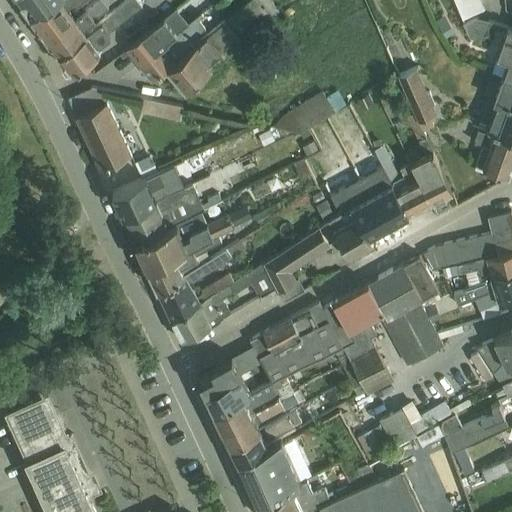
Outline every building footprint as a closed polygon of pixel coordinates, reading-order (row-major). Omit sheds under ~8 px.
[(31,16),(33,14),(22,0),(21,0),(20,1),(31,16)] [(22,0),(33,14),(50,0),(22,0)] [(50,0),(33,14),(48,36),(76,13),(86,6),(82,1),(83,0),(50,0)] [(76,13),(48,36),(60,52),(88,29),(84,25),(108,5),(108,4),(112,0),(93,0),(86,6),(76,13)] [(123,0),(88,29),(60,52),(73,69),(101,48),(96,41),(102,42),(111,34),(110,30),(143,3),(140,0),(123,0)] [(271,0),(249,0),(227,18),(244,37),(279,9),(271,0)] [(481,0),(455,0),(462,16),(485,6),(481,0)] [(176,6),(127,46),(141,63),(171,41),(168,38),(189,22),(177,7),(176,6)] [(141,63),(140,64),(153,79),(168,67),(195,45),(190,40),(206,27),(199,18),(203,15),(201,12),(200,13),(189,22),(168,38),(171,41),(141,63)] [(446,15),(436,20),(447,38),(455,33),(446,15)] [(475,15),(463,21),(468,34),(483,40),(488,29),(491,19),(475,15)] [(195,45),(168,67),(179,80),(186,88),(212,66),(208,61),(221,51),(225,55),(243,40),(225,20),(195,45)] [(511,26),(508,25),(492,69),(503,73),(511,76),(511,26)] [(255,43),(245,51),(274,84),(283,75),(255,43)] [(252,62),(242,70),(252,81),(261,73),(252,62)] [(417,66),(399,73),(416,111),(424,129),(434,124),(430,114),(437,111),(417,66)] [(498,101),(488,128),(495,131),(511,136),(511,76),(503,73),(493,99),(498,101)] [(73,93),(68,96),(77,114),(101,166),(133,152),(102,87),(93,85),(73,93)] [(282,114),(274,125),(301,131),(310,125),(328,114),(347,102),(337,88),(327,96),(322,89),(282,114)] [(144,96),(140,111),(180,119),(183,105),(144,96)] [(347,102),(328,114),(334,124),(355,112),(350,102),(349,100),(347,102)] [(416,111),(407,115),(426,154),(411,161),(431,202),(452,192),(422,130),(424,129),(416,111)] [(479,129),(475,141),(483,143),(475,164),(509,176),(511,166),(511,136),(495,131),(494,134),(479,129)] [(384,143),(374,148),(409,213),(431,202),(411,161),(400,166),(404,174),(400,176),(384,143)] [(373,145),(363,150),(379,182),(368,187),(371,194),(388,225),(389,224),(409,213),(374,148),(373,145)] [(146,175),(113,190),(123,212),(156,197),(146,175)] [(360,178),(332,193),(341,211),(351,205),(369,235),(388,225),(371,194),(369,195),(360,178)] [(156,197),(123,212),(136,240),(201,208),(205,206),(222,198),(220,193),(202,202),(193,180),(156,197)] [(327,200),(317,205),(325,218),(334,212),(327,200)] [(201,208),(136,240),(148,266),(218,232),(235,224),(234,222),(251,215),(247,204),(228,212),(228,211),(206,220),(201,208)] [(341,211),(263,259),(277,285),(285,300),(305,289),(299,277),(297,278),(292,269),(332,243),(335,249),(343,244),(350,255),(373,242),(369,235),(351,205),(341,211)] [(437,243),(424,251),(432,267),(443,264),(511,249),(511,211),(511,209),(499,212),(488,215),(492,230),(479,233),(467,236),(455,239),(442,242),(437,243)] [(218,232),(148,266),(158,288),(210,255),(206,247),(222,239),(218,232)] [(210,255),(158,288),(172,317),(201,299),(190,281),(198,276),(219,263),(233,255),(231,251),(243,244),(239,238),(227,245),(210,255)] [(511,249),(443,264),(444,271),(443,272),(444,273),(445,273),(445,275),(466,269),(469,283),(491,275),(511,270),(511,249)] [(420,252),(403,262),(421,298),(438,288),(420,252)] [(172,317),(175,323),(183,340),(191,336),(203,329),(221,319),(220,318),(231,311),(222,296),(234,288),(235,291),(252,280),(260,295),(266,292),(277,285),(263,259),(233,278),(217,288),(201,299),(172,317)] [(368,281),(333,300),(356,339),(344,345),(351,359),(359,375),(367,390),(368,392),(394,377),(371,335),(377,332),(370,318),(384,309),(387,317),(383,319),(407,363),(444,344),(438,331),(432,319),(425,306),(424,303),(422,299),(421,298),(403,262),(368,281)] [(229,270),(213,280),(217,288),(233,278),(229,270)] [(464,287),(454,291),(458,303),(472,297),(475,296),(495,288),(498,298),(511,294),(511,270),(491,275),(469,283),(464,285),(464,287)] [(438,288),(421,298),(422,299),(424,303),(429,301),(434,299),(442,296),(438,288)] [(495,288),(475,296),(478,305),(479,304),(496,299),(498,298),(495,288)] [(319,299),(250,338),(253,343),(262,360),(273,381),(275,380),(335,349),(344,345),(356,339),(333,300),(323,306),(319,299)] [(429,301),(425,306),(432,319),(441,316),(434,299),(429,301)] [(496,299),(479,304),(484,317),(501,311),(496,299)] [(511,328),(478,344),(494,370),(505,360),(507,365),(511,363),(511,328)] [(253,343),(232,355),(241,371),(241,372),(262,360),(253,343)] [(344,345),(335,349),(343,364),(351,359),(344,345)] [(478,349),(470,354),(486,378),(493,374),(478,349)] [(232,355),(228,358),(237,373),(241,371),(232,355)] [(208,369),(198,375),(207,395),(214,410),(244,396),(252,391),(241,372),(241,371),(237,373),(228,358),(219,362),(208,369)] [(351,359),(343,364),(350,379),(359,375),(351,359)] [(505,360),(494,370),(501,383),(503,382),(511,377),(511,363),(507,365),(505,360)] [(359,375),(350,379),(358,396),(367,390),(359,375)] [(508,391),(499,395),(502,402),(511,397),(511,377),(503,382),(504,384),(508,391)] [(289,379),(251,398),(257,409),(295,389),(289,379)] [(295,389),(257,409),(263,420),(305,398),(299,387),(295,389)] [(47,390),(5,409),(16,434),(57,415),(47,390)] [(244,396),(214,410),(223,427),(252,411),(244,396)] [(403,406),(379,420),(394,446),(406,440),(417,433),(423,430),(438,422),(440,421),(453,414),(456,412),(474,401),(471,396),(449,408),(445,400),(421,413),(412,399),(402,405),(403,406)] [(463,426),(445,434),(450,451),(509,425),(499,403),(492,407),(494,411),(463,426)] [(260,427),(231,443),(239,460),(269,444),(266,439),(302,419),(296,408),(260,427)] [(252,411),(223,427),(231,443),(260,427),(252,411)] [(453,414),(440,421),(445,434),(463,426),(456,412),(453,414)] [(57,415),(16,434),(26,457),(20,461),(43,511),(48,511),(50,511),(97,511),(88,492),(95,488),(89,475),(86,477),(57,415)] [(423,430),(417,433),(422,442),(443,432),(438,422),(423,430)] [(380,424),(358,436),(370,458),(392,446),(380,424)] [(313,425),(300,433),(305,442),(319,434),(313,425)] [(269,444),(239,460),(259,504),(262,502),(302,481),(284,442),(282,437),(269,444)] [(296,437),(284,442),(302,481),(306,479),(313,475),(296,437)] [(511,454),(482,468),(487,480),(511,467),(511,454)] [(370,464),(347,474),(351,482),(354,488),(376,478),(370,464)] [(335,496),(319,504),(322,511),(423,511),(414,491),(406,474),(405,473),(402,466),(382,475),(376,478),(354,488),(335,496)] [(302,481),(262,502),(266,511),(301,511),(319,504),(335,496),(333,491),(329,493),(326,487),(313,493),(306,479),(302,481)]
